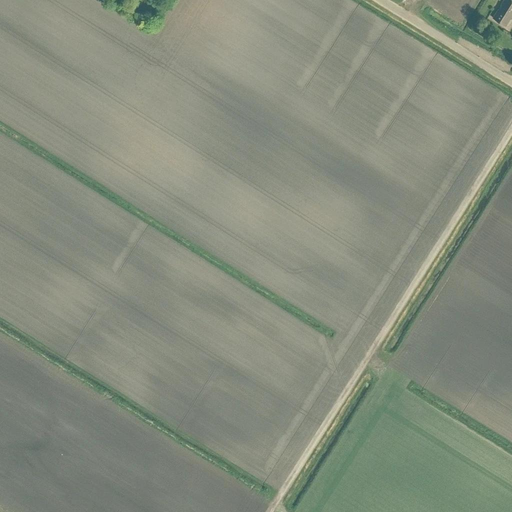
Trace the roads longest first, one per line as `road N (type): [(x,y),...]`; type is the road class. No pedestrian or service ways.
road 1 (track): [(268,511),(511,127)]
road 2 (unclassified): [(511,82),(380,0)]
